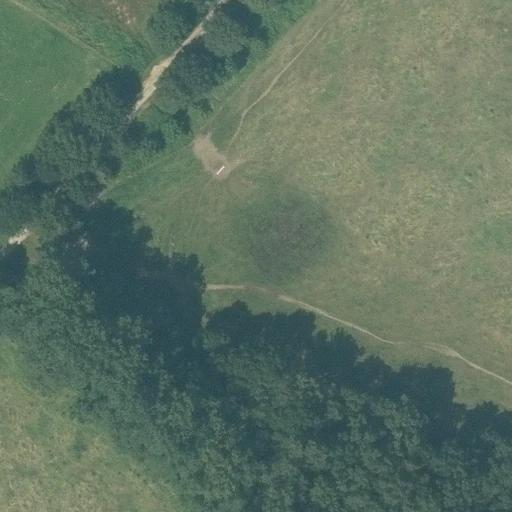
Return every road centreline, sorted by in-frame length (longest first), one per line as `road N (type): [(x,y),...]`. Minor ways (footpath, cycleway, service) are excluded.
road 1 (track): [(511,457),(15,242)]
road 2 (track): [(15,242),(220,0)]
